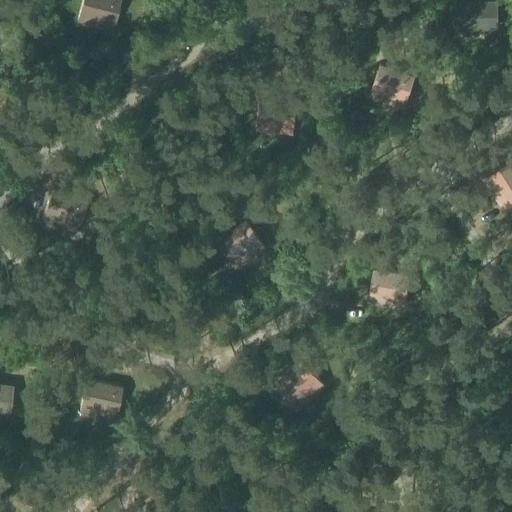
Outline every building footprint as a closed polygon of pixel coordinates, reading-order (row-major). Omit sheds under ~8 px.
[(82,0),(77,21),(113,30),(120,0),(82,0)] [(457,2),(457,27),(497,27),(497,1),(457,2)] [(369,96),(402,107),(414,74),(381,63),(369,96)] [(255,130),(291,133),(295,99),(259,95),(255,130)] [(511,157),(482,177),(502,209),(511,202),(511,157)] [(41,218),(76,232),(88,201),(55,188),(41,218)] [(216,239),(235,268),(265,247),(247,220),(216,239)] [(368,302),(405,308),(409,274),(374,268),(368,292),(368,302)] [(274,383),(297,410),(324,384),(300,360),(274,383)] [(79,412),(87,413),(115,419),(120,385),(85,379),(79,412)] [(0,409),(9,411),(12,385),(0,383),(0,409)]
